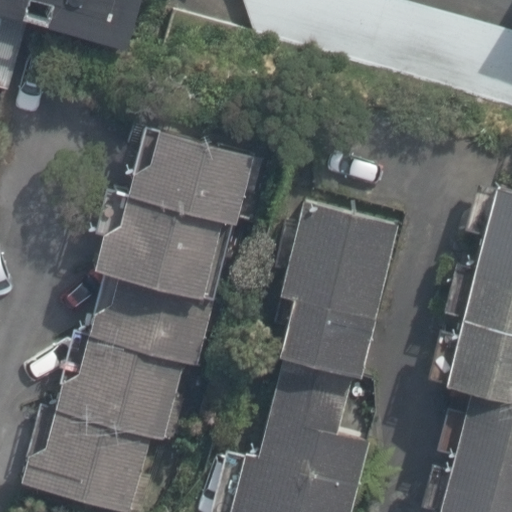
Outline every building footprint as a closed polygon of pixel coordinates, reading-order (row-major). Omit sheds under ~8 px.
[(127,0),(0,0),(0,11),(113,46),(127,0)] [(511,33),(396,0),(235,0),(248,32),(511,108),(511,33)] [(36,360),(12,443),(3,441),(0,451),(0,469),(110,501),(131,427),(153,433),(196,283),(188,280),(229,139),(107,104),(64,253),(77,256),(46,363),(36,360)] [(511,356),(511,192),(470,179),(411,362),(442,372),(396,511),(499,511),(511,472),(511,392),(501,389),(511,356)] [(348,364),(333,359),(387,221),(286,182),(278,202),(248,280),(257,284),(235,340),(264,351),(228,443),(212,437),(189,498),(224,511),(324,511),(354,436),(324,425),(348,364)]
